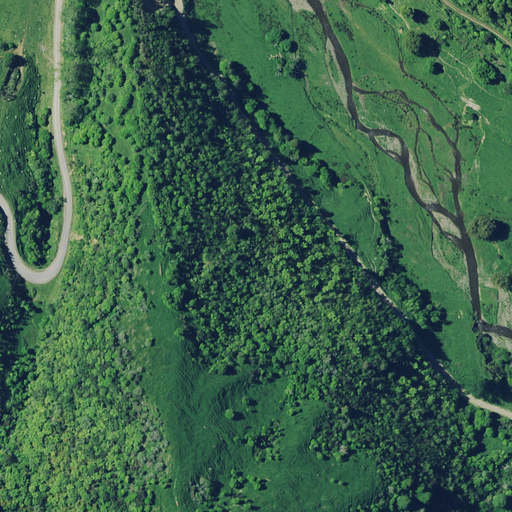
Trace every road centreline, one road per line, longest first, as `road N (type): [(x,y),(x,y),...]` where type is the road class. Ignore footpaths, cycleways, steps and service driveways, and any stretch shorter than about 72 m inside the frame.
road 1 (track): [(174,0),(188,35),(264,145),(410,323),(424,351),(457,385),(511,411)]
road 2 (unclassified): [(62,0),(51,114),(64,237),(52,263),(28,270),(13,255),(0,213)]
